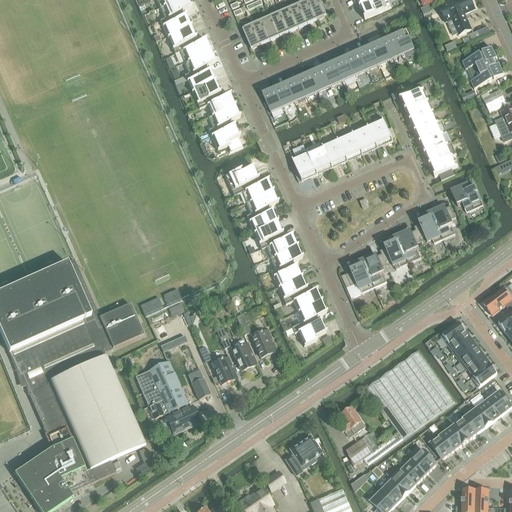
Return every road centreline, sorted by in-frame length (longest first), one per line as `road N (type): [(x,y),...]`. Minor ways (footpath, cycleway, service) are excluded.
road 1 (tertiary): [(129,511),(362,352)]
road 2 (residential): [(324,267),(423,191),(404,161),(299,208)]
road 3 (residential): [(242,79),(346,31),(333,0)]
road 4 (residential): [(242,79),(299,208)]
